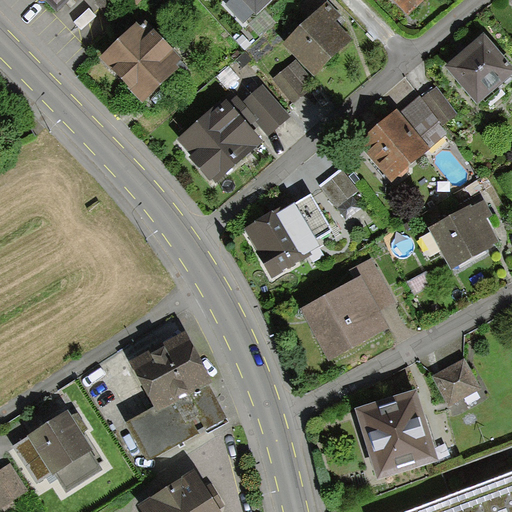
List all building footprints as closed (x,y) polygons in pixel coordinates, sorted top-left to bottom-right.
[(49,0),(58,8),(66,0),(49,0)] [(109,0),(118,9),(127,0),(109,0)] [(243,0),(255,12),(267,0),(243,0)] [(393,0),(405,13),(420,0),(393,0)] [(317,6),(281,39),(314,75),(350,42),(317,6)] [(102,59),(139,101),(182,64),(145,22),(102,59)] [(446,65),(479,104),(511,75),(511,68),(483,34),(446,65)] [(298,60),(276,81),(299,104),(320,83),(298,60)] [(436,86),(422,97),(445,127),(460,116),(436,86)] [(422,97),(401,114),(431,150),(452,133),(445,127),(422,97)] [(173,141),(208,182),(256,141),(221,100),(173,141)] [(356,140),(391,182),(431,150),(401,114),(396,107),(356,140)] [(345,171),(322,187),(346,221),(363,208),(354,195),(360,191),(345,171)] [(311,195),(294,205),(315,239),(332,229),(311,195)] [(429,227),(453,269),(501,243),(488,218),(494,215),(483,197),(429,227)] [(244,230),(273,278),(307,257),(305,253),(318,244),(315,239),(294,205),(279,214),(276,211),(244,230)] [(360,277),(379,311),(396,302),(372,257),(349,269),(355,280),(360,277)] [(302,308),(330,360),(388,329),(379,311),(360,277),(355,280),(302,308)] [(156,406),(125,423),(147,462),(225,418),(206,384),(210,382),(182,332),(130,361),(156,406)] [(464,366),(437,380),(450,405),(477,391),(464,366)] [(414,396),(361,414),(381,476),(435,458),(414,396)] [(68,412),(29,435),(52,473),(55,471),(67,491),(103,469),(68,412)] [(52,473),(29,435),(13,445),(37,483),(52,473)] [(13,463),(0,471),(0,509),(1,510),(31,491),(13,463)] [(193,471),(139,504),(144,511),(220,511),(219,510),(226,506),(210,481),(203,486),(193,471)] [(511,511),(511,474),(406,511),(511,511)]
